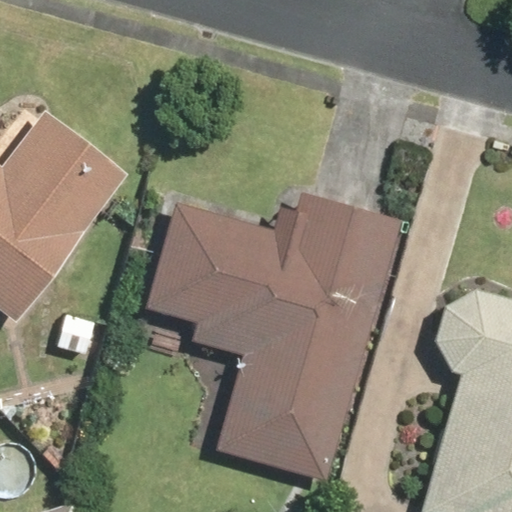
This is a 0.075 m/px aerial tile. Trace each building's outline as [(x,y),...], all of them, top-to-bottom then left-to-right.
[(0,160),(0,308),(15,320),(120,179),(33,115),(0,160)] [(284,237),(164,206),(136,315),(189,329),(184,350),(230,361),(207,451),(323,482),(392,221),(294,195),(284,237)] [(511,511),(511,306),(495,303),(491,300),(488,299),(483,297),(479,295),(476,295),(471,295),(467,295),(463,295),(459,296),(454,298),(451,299),(447,301),(444,304),(440,305),(438,308),(435,312),(433,315),(430,318),(428,322),(427,327),(426,330),(425,334),(425,339),(425,343),(426,348),(427,351),(428,355),(429,358),(432,363),(434,366),(438,369),(440,372),(443,375),(447,376),(450,379),(416,511),(511,511)] [(97,314),(58,306),(48,355),(88,363),(97,314)] [(66,511),(62,500),(25,511),(66,511)]
